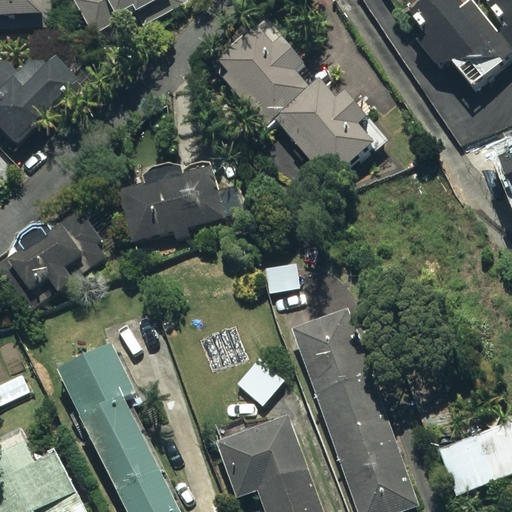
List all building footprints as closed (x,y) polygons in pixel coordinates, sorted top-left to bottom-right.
[(0,0),(0,22),(48,26),(49,0),(0,0)] [(75,0),(73,1),(95,38),(138,13),(143,20),(176,0),(75,0)] [(425,34),(419,38),(443,69),(461,69),(480,92),(511,65),(511,0),(497,0),(491,4),(511,31),(505,37),(480,4),(471,11),(462,0),(430,0),(415,13),(425,26),(421,28),(425,34)] [(221,72),(273,131),(318,93),(304,77),(314,69),(292,43),(283,51),(267,33),(221,72)] [(54,66),(35,67),(26,77),(14,66),(0,66),(0,124),(24,152),(88,86),(69,66),(60,71),(54,66)] [(329,85),(282,124),(326,175),(332,170),(342,182),(383,148),(368,130),(377,123),(354,96),(345,104),(329,85)] [(233,224),(218,160),(153,176),(156,189),(126,196),(137,246),(178,237),(180,244),(196,240),(194,233),(233,224)] [(63,229),(69,238),(60,245),(53,237),(34,252),(41,261),(35,266),(26,255),(0,275),(0,278),(32,318),(50,303),(45,298),(57,288),(66,299),(82,286),(73,275),(93,258),(101,268),(114,258),(105,247),(111,243),(85,211),(63,229)] [(273,271),(275,298),(307,295),(304,268),(273,271)] [(355,313),(299,333),(361,511),(415,511),(425,509),(355,313)] [(120,349),(65,376),(132,511),(186,511),(133,405),(145,399),(120,349)] [(265,363),(243,388),(267,409),(289,385),(265,363)] [(36,393),(28,378),(0,392),(0,399),(5,409),(36,393)] [(329,511),(296,420),(223,446),(243,502),(263,495),(269,511),(329,511)] [(511,431),(447,456),(464,502),(511,484),(511,431)] [(91,511),(65,458),(45,468),(34,447),(3,462),(14,484),(0,490),(0,511),(91,511)]
